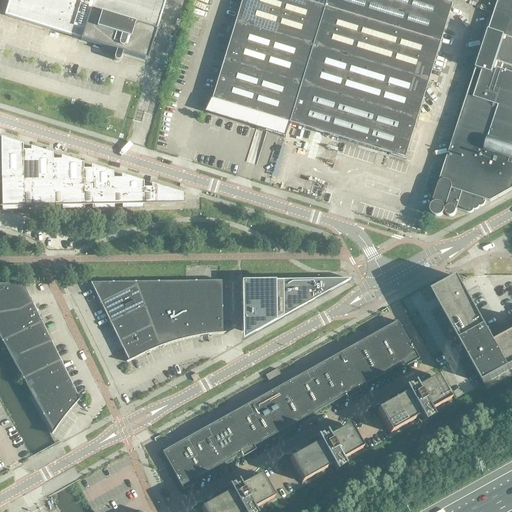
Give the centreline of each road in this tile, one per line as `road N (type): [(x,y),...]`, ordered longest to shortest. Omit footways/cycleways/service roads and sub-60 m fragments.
road 1 (tertiary): [(0,499),(387,281)]
road 2 (unclassified): [(387,281),(355,233),(333,223),(0,119)]
